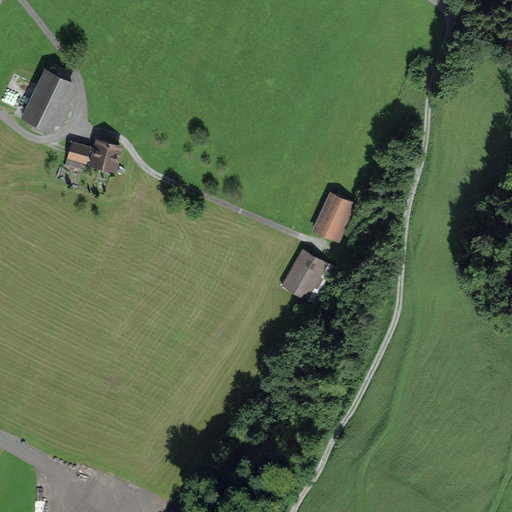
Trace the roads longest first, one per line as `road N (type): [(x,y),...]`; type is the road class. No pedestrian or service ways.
road 1 (track): [(436,0),(450,22),(432,76),(395,318),(293,511)]
road 2 (track): [(73,124),(125,137),(150,165),(331,249)]
